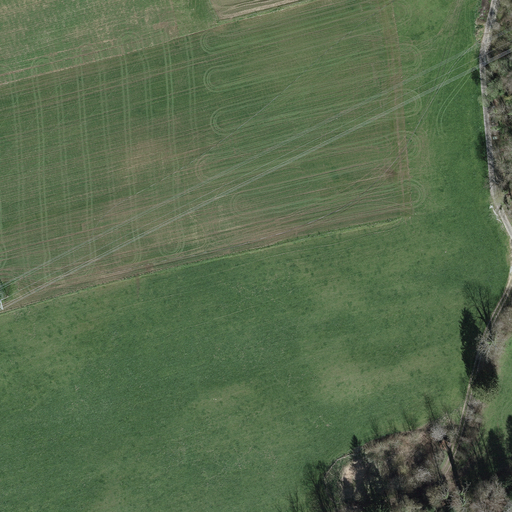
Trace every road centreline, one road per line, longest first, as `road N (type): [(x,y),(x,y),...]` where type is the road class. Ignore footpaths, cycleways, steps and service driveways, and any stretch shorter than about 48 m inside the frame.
road 1 (track): [(511,231),(492,187),(481,73),(492,0)]
road 2 (track): [(436,475),(466,411),(481,340),(511,286)]
